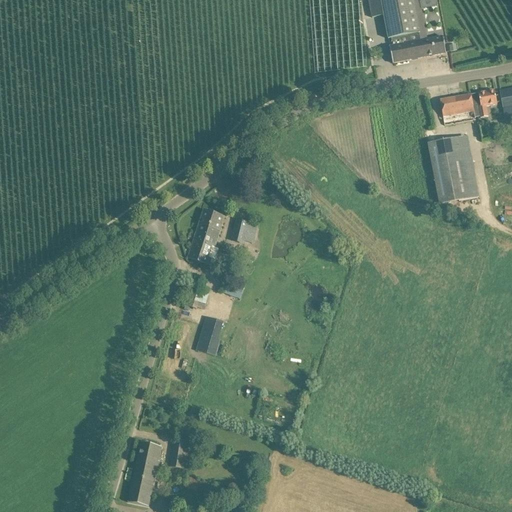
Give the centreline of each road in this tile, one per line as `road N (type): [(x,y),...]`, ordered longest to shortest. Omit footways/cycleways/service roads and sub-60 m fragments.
road 1 (tertiary): [(154,220),(310,104),(511,67)]
road 2 (tertiary): [(104,511),(172,278),(154,220)]
road 3 (unknown): [(159,230),(62,511)]
road 4 (unclassified): [(154,220),(0,330)]
